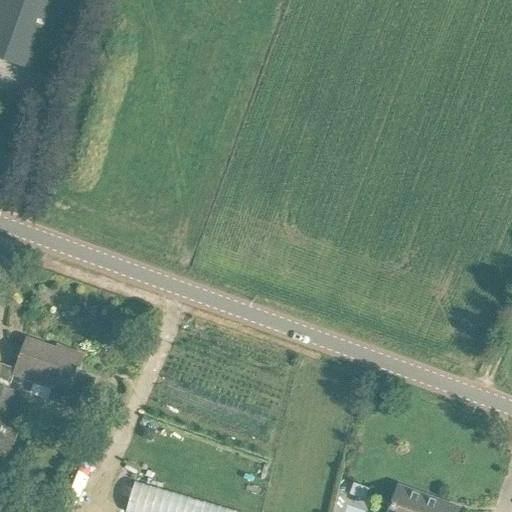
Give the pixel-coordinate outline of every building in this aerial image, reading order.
[(45,72),(44,72),(70,0),(0,0),(0,56),(44,73),(45,72)] [(26,338),(13,374),(53,388),(51,391),(67,397),(65,404),(75,407),(87,402),(96,378),(79,372),(81,367),(79,367),(84,355),(83,355),(82,358),(26,338)] [(0,499),(7,471),(2,469),(29,396),(0,385),(0,499)] [(128,511),(241,511),(242,510),(131,479),(122,510),(128,511)] [(346,480),(341,500),(365,505),(369,485),(346,480)] [(456,511),(458,507),(399,485),(389,511),(456,511)]
